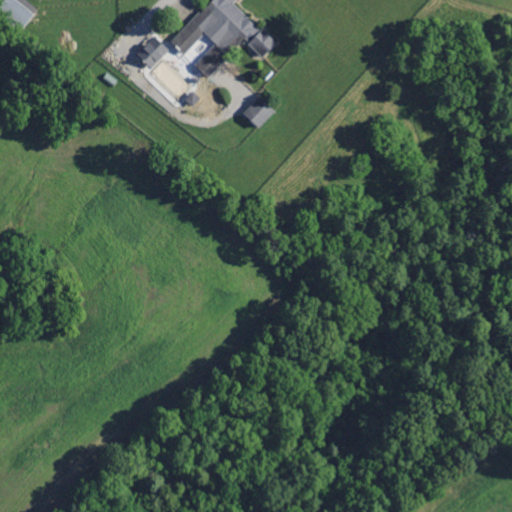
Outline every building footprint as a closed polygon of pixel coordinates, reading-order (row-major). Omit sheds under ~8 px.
[(24,28),(0,8),(4,2),(1,0),(27,0),(39,9),(24,28)] [(233,0),(258,25),(238,46),(239,48),(223,64),(218,70),(211,77),(210,78),(196,65),(224,35),(214,25),(186,54),(172,42),(188,25),(201,11),(203,12),(204,10),(214,0),(233,0)] [(196,85),(193,81),(198,74),(202,78),(200,81),(196,85)] [(192,107),(185,100),(193,92),(200,99),(192,107)] [(260,128),(245,114),(260,97),(276,111),(260,128)]
